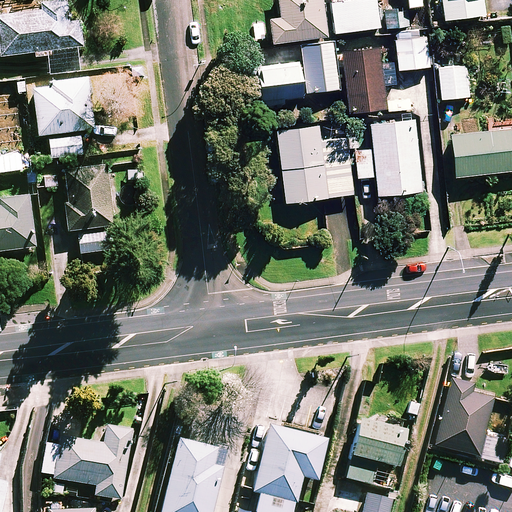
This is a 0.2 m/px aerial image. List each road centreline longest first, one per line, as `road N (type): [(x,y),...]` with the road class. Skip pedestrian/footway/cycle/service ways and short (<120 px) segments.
road 1 (residential): [(171,0),(214,329)]
road 2 (tertiary): [(214,329),(511,291)]
road 3 (tertiary): [(0,356),(214,329)]
